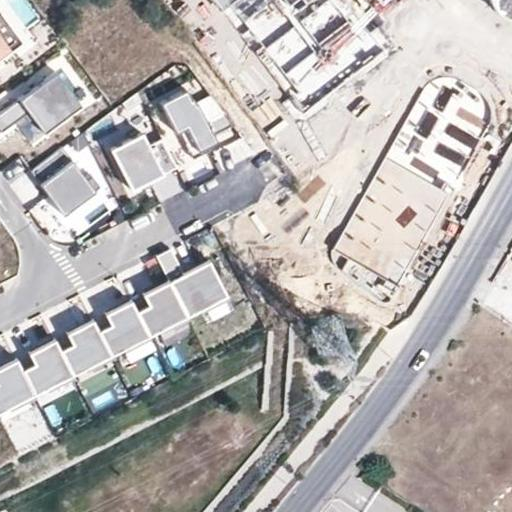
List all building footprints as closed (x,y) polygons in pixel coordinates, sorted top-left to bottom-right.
[(341,0),(215,0),(303,113),(382,52),(341,0)] [(511,0),(491,0),(495,9),(511,19),(511,0)] [(0,58),(11,50),(0,35),(0,58)] [(28,112),(46,135),(87,104),(61,69),(0,114),(0,128),(2,132),(15,122),(28,112)] [(422,90),(332,250),(332,257),(334,265),(382,302),(388,303),(391,300),(490,124),(491,117),(490,108),(483,97),(472,86),(456,77),(441,76),(429,81),(422,90)] [(188,90),(163,103),(178,133),(181,131),(195,158),(212,150),(208,143),(217,139),(215,134),(235,124),(226,111),(208,120),(199,103),(198,103),(195,99),(193,100),(188,90)] [(28,112),(15,122),(33,145),(46,135),(28,112)] [(144,132),(112,149),(133,190),(179,167),(164,138),(151,145),(144,132)] [(64,146),(32,170),(64,214),(97,190),(64,146)] [(229,295),(211,260),(185,273),(173,248),(158,256),(171,281),(189,316),(229,295)] [(151,335),(189,316),(171,281),(145,294),(150,305),(138,311),(151,335)] [(113,355),(151,335),(138,311),(133,300),(107,313),(113,324),(100,330),(113,355)] [(74,374),(113,355),(100,330),(95,320),(69,333),(74,343),(62,350),(74,374)] [(36,394),(74,374),(62,350),(56,339),(31,352),(36,363),(24,369),(36,394)] [(0,412),(36,394),(24,369),(18,359),(0,367),(0,412)]
